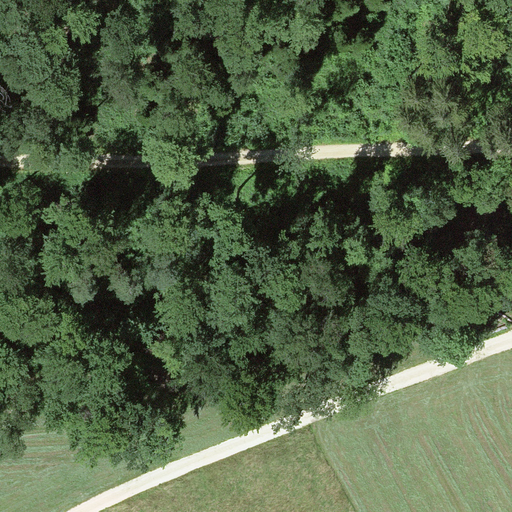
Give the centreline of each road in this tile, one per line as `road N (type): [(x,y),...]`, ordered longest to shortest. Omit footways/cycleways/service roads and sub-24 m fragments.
road 1 (track): [(0,159),(511,142)]
road 2 (track): [(81,511),(152,477),(511,339)]
